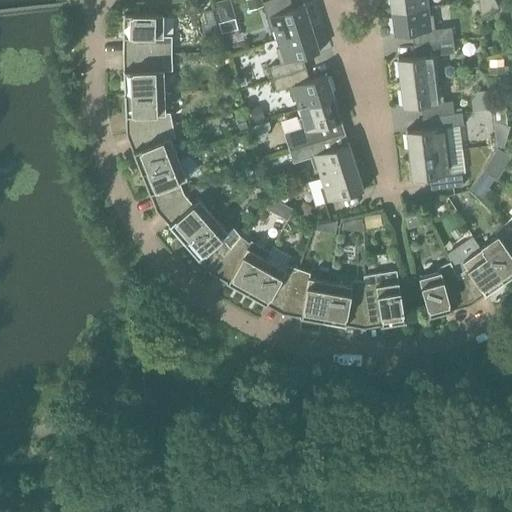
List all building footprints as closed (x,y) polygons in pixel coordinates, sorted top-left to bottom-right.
[(227,0),(215,3),(220,22),(233,18),(228,0),(227,0)] [(389,0),(390,12),(426,7),(425,0),(389,0)] [(494,0),(478,0),(480,14),(498,7),(494,0)] [(276,38),(311,27),(303,4),(302,5),(303,6),(265,18),(270,32),(274,31),(276,38)] [(137,14),(137,7),(122,8),(122,14),(121,14),(121,15),(122,15),(122,54),(127,54),(171,54),(171,36),(162,36),(162,15),(137,14)] [(426,7),(390,12),(394,36),(395,36),(395,35),(417,32),(419,44),(452,40),(451,28),(434,30),(432,15),(427,16),(426,7)] [(218,33),(211,9),(203,12),(206,23),(202,24),(205,37),(218,33)] [(319,53),(311,27),(276,38),(280,48),(275,49),(280,63),(267,67),(271,80),(299,71),(299,72),(300,72),(296,59),(317,52),(318,53),(319,53)] [(396,58),(400,84),(435,80),(434,70),(439,70),(437,55),(454,53),(452,40),(419,44),(420,57),(398,59),(398,58),(396,58)] [(127,54),(122,54),(123,93),(122,93),(122,94),(163,92),(163,71),(171,71),(171,54),(127,54)] [(303,82),(300,72),(299,72),(299,71),(271,80),(275,92),(287,88),(292,102),(296,100),(299,109),(333,98),(325,74),(324,74),(325,75),(303,82)] [(435,80),(400,84),(403,109),(404,109),(404,107),(426,104),(428,116),(453,113),(452,101),(443,102),(441,87),(436,88),(435,80)] [(125,116),(125,135),(131,134),(172,125),(169,112),(168,113),(164,113),(163,92),(122,94),(124,94),(125,116)] [(283,133),(288,151),(326,139),(325,138),(320,140),(316,129),(339,121),(340,123),(341,122),(333,98),(299,109),(302,117),(297,119),(300,127),(283,133)] [(405,131),(408,154),(444,150),(443,142),(447,142),(446,127),(463,125),(461,112),(453,113),(428,116),(429,129),(407,132),(406,130),(405,131)] [(139,173),(178,159),(170,139),(174,137),(172,125),(131,134),(125,135),(140,172),(139,173)] [(318,170),(321,177),(355,166),(347,143),(346,143),(347,145),(324,152),(320,141),(326,139),(288,151),(292,163),(310,158),(314,171),(318,170)] [(510,156),(496,147),(483,168),(497,177),(510,156)] [(444,150),(408,154),(411,181),(413,181),(413,179),(435,177),(436,189),(462,186),(461,173),(452,174),(450,160),(445,160),(444,150)] [(156,211),(160,209),(183,194),(178,182),(186,179),(178,159),(139,173),(140,174),(141,174),(149,194),(156,211)] [(363,191),(355,166),(321,177),(324,187),(319,188),(324,203),(361,191),(362,192),(363,191)] [(487,186),(476,179),(469,188),(480,196),(487,186)] [(181,243),(182,243),(213,216),(198,199),(192,205),(183,194),(160,209),(156,211),(182,242),(181,243)] [(213,216),(182,243),(182,244),(183,243),(210,273),(213,269),(230,248),(239,236),(233,228),(228,233),(213,216)] [(511,275),(511,232),(504,223),(494,233),(497,237),(480,249),(502,282),(503,283),(504,282),(503,281),(511,275)] [(244,294),(245,295),(265,259),(247,248),(250,244),(239,236),(230,248),(213,269),(210,273),(245,293),(244,294)] [(456,276),(467,300),(469,305),(502,282),(480,249),(461,261),(452,268),(456,276)] [(284,269),(265,259),(245,295),(246,295),(246,294),(282,314),(283,309),(297,268),(286,265),(284,269)] [(469,305),(467,300),(456,276),(452,268),(449,262),(437,267),(439,272),(418,278),(429,317),(430,317),(430,316),(451,310),(469,305)] [(283,309),(282,314),(321,321),(321,322),(322,322),(329,282),(308,278),(309,273),(297,268),(283,309)] [(363,323),(363,328),(404,322),(397,282),(396,282),(395,272),(365,277),(365,281),(363,281),(363,323)] [(350,285),(329,282),(322,322),(323,321),(363,328),(363,323),(363,281),(350,281),(350,285)]
